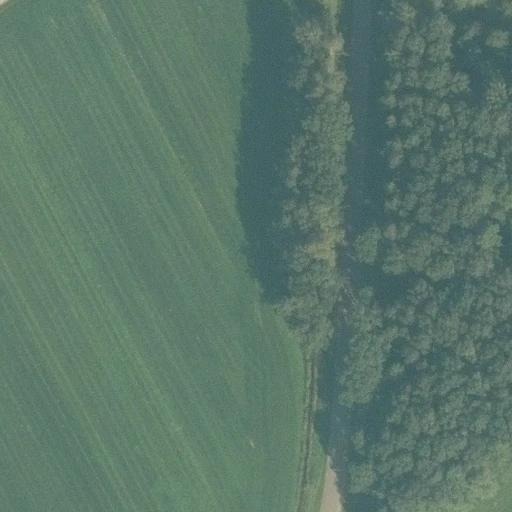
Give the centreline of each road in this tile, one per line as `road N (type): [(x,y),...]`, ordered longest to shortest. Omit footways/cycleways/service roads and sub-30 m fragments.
road 1 (tertiary): [(330,511),(352,240),(357,0)]
road 2 (track): [(511,276),(349,279)]
